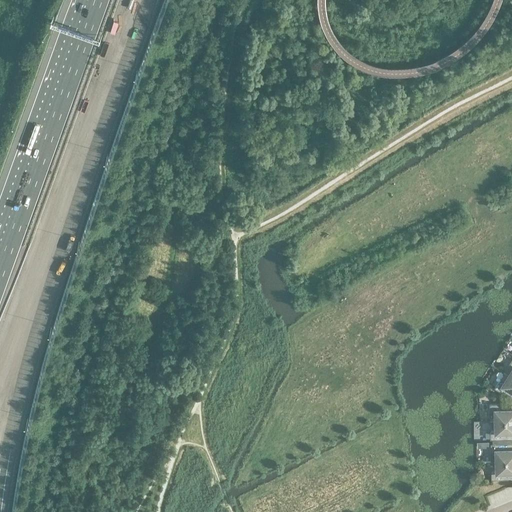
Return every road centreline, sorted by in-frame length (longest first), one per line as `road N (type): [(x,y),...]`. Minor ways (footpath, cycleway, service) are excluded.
road 1 (track): [(408,511),(384,377),(389,344),(442,276),(511,237)]
road 2 (motorway): [(0,471),(71,184)]
road 3 (motorway): [(94,0),(13,218)]
road 4 (motorway): [(0,377),(71,184)]
road 5 (motorway): [(71,184),(137,0)]
